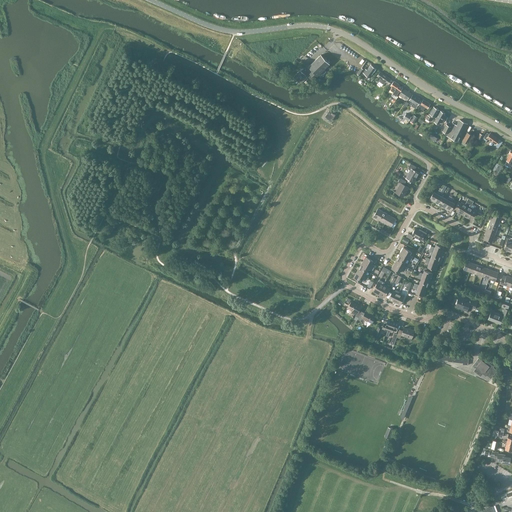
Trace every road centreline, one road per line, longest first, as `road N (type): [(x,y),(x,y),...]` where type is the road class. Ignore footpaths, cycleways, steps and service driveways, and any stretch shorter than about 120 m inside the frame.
road 1 (residential): [(511,347),(445,312),(416,318),(345,284),(358,249),(390,249),(416,204)]
road 2 (residential): [(326,27),(511,134)]
road 3 (residential): [(511,264),(473,248),(470,233),(416,204)]
